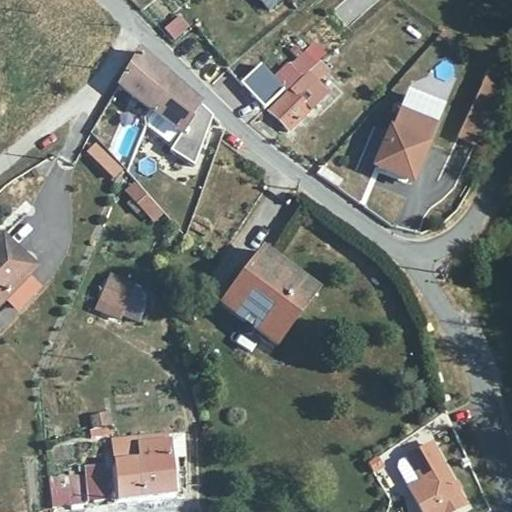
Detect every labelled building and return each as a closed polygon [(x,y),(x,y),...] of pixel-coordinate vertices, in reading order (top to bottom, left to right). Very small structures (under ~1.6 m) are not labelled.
[(260,0),(270,9),(279,0),(260,0)] [(181,15),(162,27),(171,41),(190,29),(181,15)] [(172,81),(141,54),(122,86),(152,110),(172,81)] [(304,55),(254,100),(265,110),(313,65),(304,55)] [(318,64),(316,67),(270,115),(290,134),(327,95),(316,83),(327,73),(318,64)] [(200,105),(172,81),(152,110),(178,133),(179,134),(200,105)] [(481,134),(499,98),(482,90),(465,125),(481,134)] [(409,94),(401,112),(437,128),(445,110),(409,94)] [(168,145),(178,133),(152,110),(145,120),(146,127),(168,145)] [(401,112),(378,167),(414,183),(437,128),(401,112)] [(92,144),(82,158),(114,180),(124,166),(92,144)] [(138,181),(124,190),(149,226),(162,217),(138,181)] [(0,304),(35,271),(5,240),(0,245),(0,304)] [(264,251),(234,289),(266,313),(258,322),(253,330),(275,347),(318,291),(264,251)] [(130,285),(111,278),(100,312),(119,318),(122,309),(130,285)] [(135,287),(130,285),(122,309),(127,310),(135,287)] [(266,313),(234,289),(227,297),(258,322),(266,313)] [(110,412),(91,415),(96,440),(114,437),(110,412)] [(169,443),(170,458),(176,458),(185,457),(184,434),(139,435),(139,445),(169,443)] [(169,443),(139,445),(115,448),(118,501),(173,494),(172,475),(178,475),(176,458),(170,458),(169,443)] [(420,482),(408,489),(419,511),(450,511),(463,505),(431,446),(407,459),(420,482)] [(397,469),(408,489),(420,482),(407,459),(400,463),(397,469)] [(395,466),(384,471),(394,493),(405,488),(395,466)] [(49,481),(51,509),(55,509),(85,505),(84,479),(49,481)]
